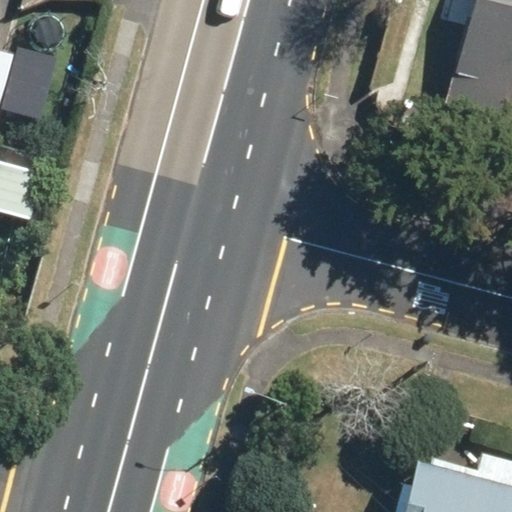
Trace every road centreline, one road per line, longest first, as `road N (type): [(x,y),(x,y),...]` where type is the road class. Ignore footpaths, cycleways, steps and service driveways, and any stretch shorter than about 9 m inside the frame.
road 1 (residential): [(186,215),(511,300)]
road 2 (primary): [(186,215),(104,511)]
road 3 (primary): [(244,0),(186,215)]
